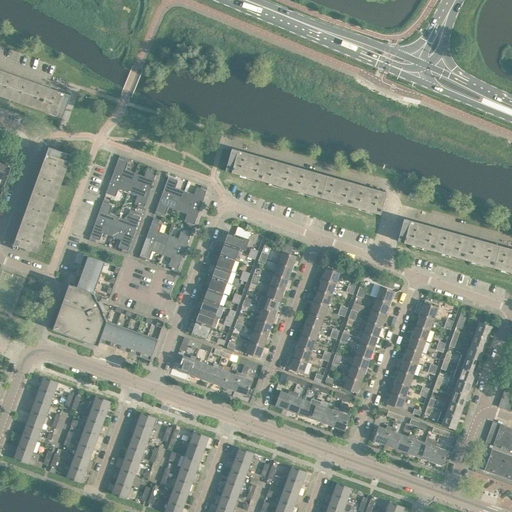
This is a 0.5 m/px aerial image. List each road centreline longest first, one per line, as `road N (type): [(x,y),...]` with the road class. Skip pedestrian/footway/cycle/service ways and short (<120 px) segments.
road 1 (residential): [(318,237),(221,203),(151,388)]
road 2 (residential): [(253,425),(318,237)]
road 3 (residential): [(416,277),(350,460)]
road 4 (residential): [(0,232),(35,135),(0,122)]
road 5 (residential): [(47,275),(90,162)]
